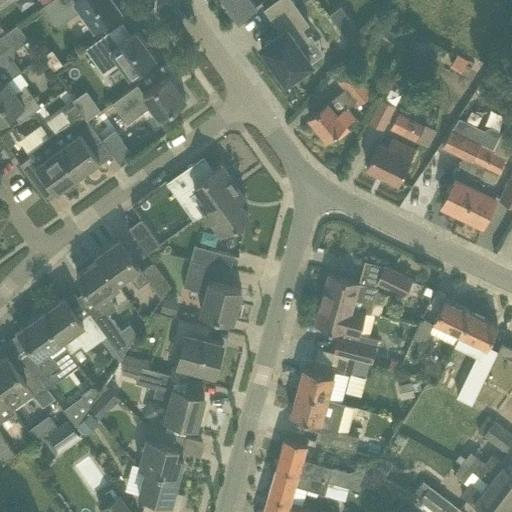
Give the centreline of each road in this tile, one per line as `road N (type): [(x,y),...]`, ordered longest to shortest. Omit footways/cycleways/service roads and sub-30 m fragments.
road 1 (residential): [(231,511),(321,191)]
road 2 (residential): [(56,259),(248,111)]
road 3 (residential): [(511,281),(321,191)]
road 4 (residential): [(248,111),(169,0)]
